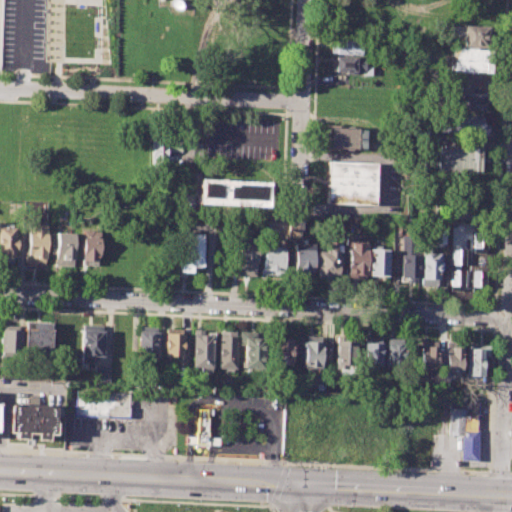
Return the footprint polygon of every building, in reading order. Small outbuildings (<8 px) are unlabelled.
[(452,26),(488,27),(487,48),(462,47),(462,36),(452,36),(452,26)] [(330,40),(364,41),(364,55),(330,54),(330,40)] [(452,49),(489,50),(488,71),(451,70),(452,49)] [(335,57),(364,58),(364,73),(335,72),(335,57)] [(458,95),(482,96),(482,110),(457,108),(458,95)] [(453,115),(482,116),(482,126),(487,126),(486,135),(452,133),(453,115)] [(326,126),(365,128),(364,149),(324,148),(326,126)] [(150,141),(167,142),(166,173),(149,173),(150,141)] [(439,146),(480,148),(478,172),(438,170),(439,146)] [(327,161),(374,163),(373,205),(325,203),(327,161)] [(199,179),(269,181),(268,207),(198,205),(199,179)] [(435,224),(445,224),(445,245),(434,244),(435,224)] [(32,226),(45,227),(44,262),(25,262),(26,232),(32,232),(32,226)] [(0,227),(14,228),(13,262),(0,261),(0,227)] [(81,230),(98,231),(97,261),(80,260),(81,230)] [(54,232),(72,233),(71,266),(53,265),(54,232)] [(179,233),(200,234),(198,265),(190,265),(190,272),(177,272),(179,233)] [(237,238),(256,239),(255,276),(236,275),(237,238)] [(326,243),(338,243),(338,276),(315,275),(316,249),(326,250),(326,243)] [(350,243),(364,243),(364,275),(350,274),(351,267),(347,267),(347,247),(350,247),(350,243)] [(401,243),(417,243),(416,283),(407,282),(407,276),(400,276),(401,243)] [(261,249),(267,249),(267,245),(278,245),(278,249),(283,249),(282,272),(260,272),(261,249)] [(420,245),(430,245),(430,253),(438,253),(437,286),(419,285),(420,245)] [(292,248),(311,249),(311,274),(291,274),(292,248)] [(367,249),(385,249),(384,281),(366,280),(367,249)] [(450,265),(468,265),(468,257),(463,257),(463,249),(450,249),(450,265)] [(449,291),(462,291),(462,269),(449,269),(449,291)] [(25,321),(51,322),(49,357),(24,356),(25,321)] [(80,324),(102,325),(101,356),(93,356),(93,363),(82,362),(82,356),(79,355),(80,324)] [(0,325),(18,326),(18,351),(0,350),(0,325)] [(137,327),(157,328),(156,356),(137,356),(137,327)] [(163,330),(181,330),(180,357),(163,357),(163,330)] [(191,330),(214,331),(213,342),(210,342),(209,374),(199,374),(199,366),(190,366),(191,330)] [(218,331),(236,332),(235,367),(217,367),(218,331)] [(239,332),(256,332),(256,338),(260,338),(259,369),(242,369),(243,343),(239,343),(239,332)] [(303,341),(302,370),(318,370),(319,336),(309,336),(309,342),(303,341)] [(273,338),(290,339),(289,369),(272,369),(273,338)] [(363,338),(380,338),(379,366),(371,366),(371,371),(362,371),(363,338)] [(385,338),(401,339),(401,367),(384,367),(385,338)] [(334,341),(353,341),(353,371),(333,371),(334,341)] [(420,341),(435,341),(434,373),(419,372),(420,341)] [(445,341),(460,342),(460,371),(445,371),(445,341)] [(467,345),(487,345),(487,357),(483,357),(482,377),(466,376),(467,345)] [(95,367),(109,367),(108,381),(95,380),(95,367)] [(448,435),(460,436),(460,461),(477,462),(478,403),(487,402),(487,390),(449,389),(448,435)] [(73,414),(125,418),(127,394),(74,390),(73,414)] [(54,406),(8,405),(7,432),(15,433),(15,438),(25,438),(27,433),(34,434),(34,439),(46,439),(47,432),(53,432),(54,406)] [(205,433),(206,410),(195,410),(195,433),(194,444),(205,445),(205,433)] [(388,421),(387,450),(374,449),(375,420),(388,421)] [(195,433),(183,433),(183,444),(194,444),(195,433)] [(205,445),(216,445),(216,434),(205,433),(205,445)]
